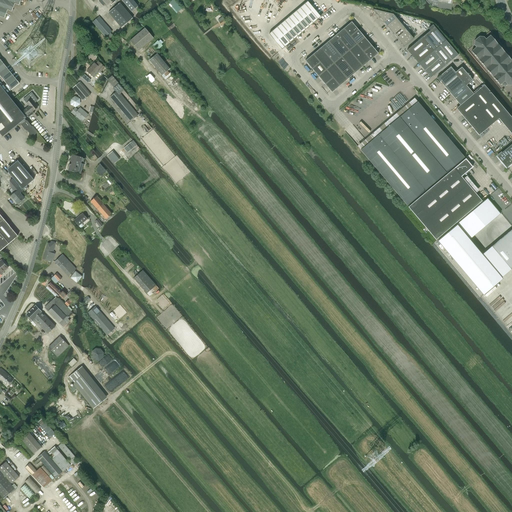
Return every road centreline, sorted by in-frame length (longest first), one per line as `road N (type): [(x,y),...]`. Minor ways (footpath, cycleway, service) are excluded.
road 1 (tertiary): [(60,82),(50,188),(0,337)]
road 2 (unclassified): [(394,55),(330,108),(288,59),(345,9),(357,10)]
road 3 (unclassified): [(394,55),(511,192)]
